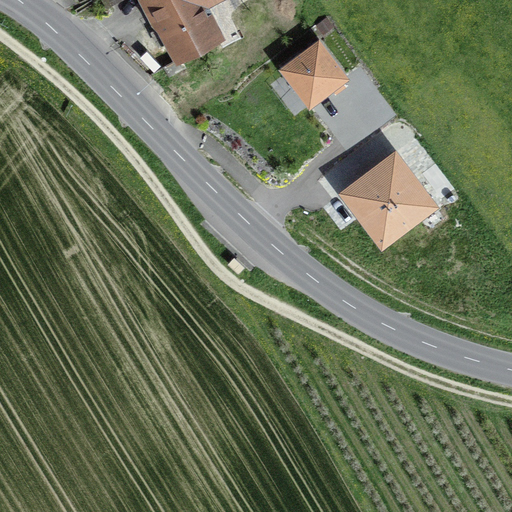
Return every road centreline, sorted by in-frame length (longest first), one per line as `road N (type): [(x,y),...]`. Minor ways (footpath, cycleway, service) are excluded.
road 1 (track): [(0,32),(119,140),(220,276),(412,373),(511,401)]
road 2 (tertiary): [(14,0),(162,129),(290,264),(377,323),(511,366)]
road 3 (track): [(162,129),(208,140),(292,220),(376,283),(511,335)]
